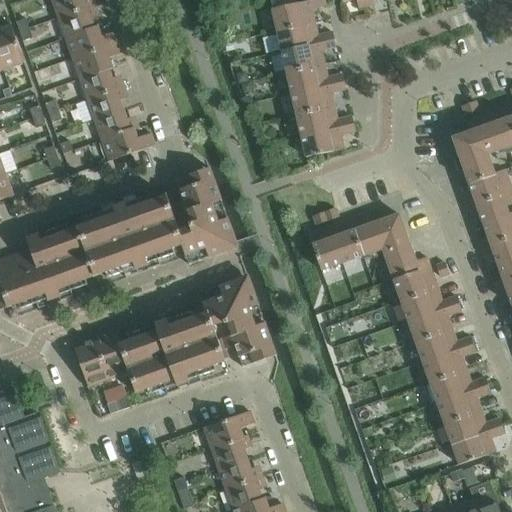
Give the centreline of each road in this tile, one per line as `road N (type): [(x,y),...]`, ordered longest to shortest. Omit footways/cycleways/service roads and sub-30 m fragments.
road 1 (unclassified): [(511,396),(451,215),(397,163),(409,89),(511,53)]
road 2 (unclassified): [(0,226),(181,160),(124,0)]
road 3 (residential): [(0,325),(65,374),(95,454),(258,392)]
road 4 (residential): [(305,511),(258,392)]
